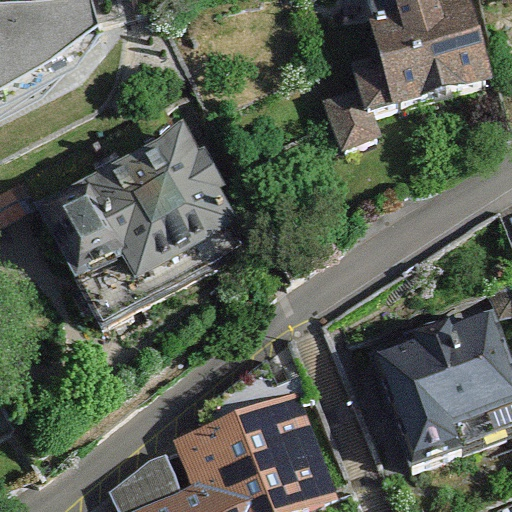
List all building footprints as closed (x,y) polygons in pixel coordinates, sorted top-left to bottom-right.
[(319,0),(287,0),(0,16),(0,169),(182,100),(319,0)] [(469,0),(439,0),(371,24),(389,72),(353,86),(360,106),(327,118),(344,165),(383,151),(372,120),(398,111),(497,75),(469,0)] [(190,127),(28,212),(96,341),(258,256),(190,127)] [(511,350),(503,325),(374,368),(414,486),(511,453),(511,350)] [(196,504),(177,511),(341,511),(299,407),(177,456),(196,504)]
